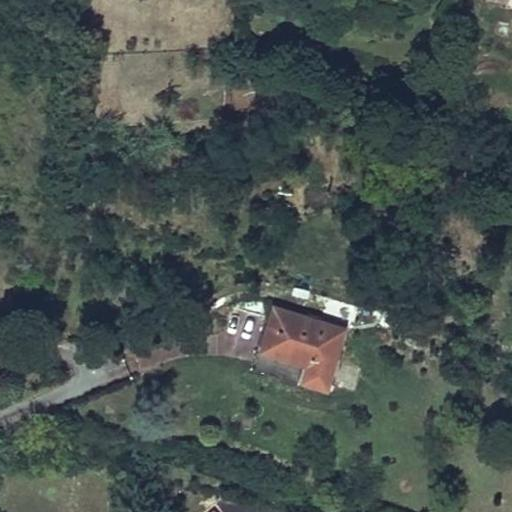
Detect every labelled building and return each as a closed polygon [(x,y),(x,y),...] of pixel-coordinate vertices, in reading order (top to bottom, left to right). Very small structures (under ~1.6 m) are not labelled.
[(326,385),(344,328),(274,306),(257,364),(326,385)] [(385,310),(380,322),(387,324),(388,322),(392,312),(385,310)] [(388,322),(396,325),(397,323),(400,315),(392,312),(388,322)] [(408,319),(400,315),(397,323),(406,326),(408,319)] [(174,496),(175,484),(159,482),(157,494),(174,496)]
